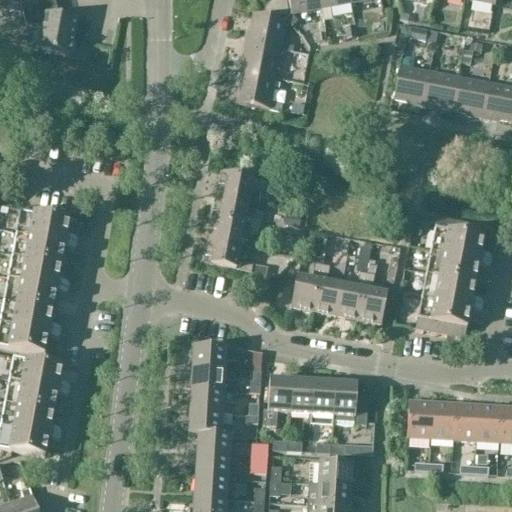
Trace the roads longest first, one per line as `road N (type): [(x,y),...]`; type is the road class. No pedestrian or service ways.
road 1 (residential): [(484,366),(473,376),(444,378),(277,347),(230,313),(141,297)]
road 2 (unclassified): [(141,297),(158,71)]
road 3 (unclassified): [(114,511),(141,297)]
road 4 (unknown): [(384,367),(385,511)]
road 5 (residential): [(484,366),(511,240)]
